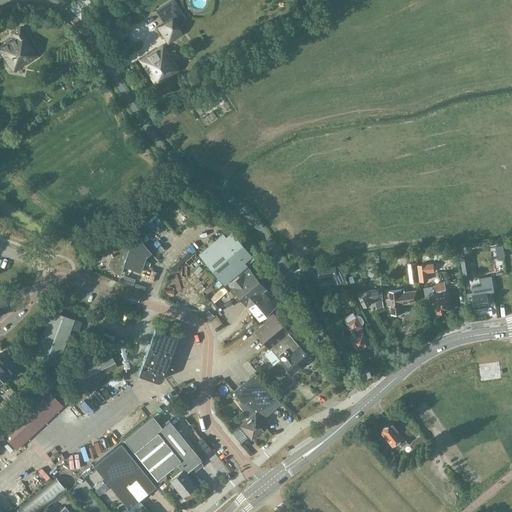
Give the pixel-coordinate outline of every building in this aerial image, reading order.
[(173,0),(170,0),(155,10),(163,24),(158,27),(168,44),(183,35),(175,23),(185,17),(173,0)] [(10,65),(14,71),(38,56),(20,28),(12,33),(14,37),(0,46),(0,57),(2,56),(8,66),(10,65)] [(138,58),(155,87),(181,70),(164,45),(156,50),(155,49),(138,58)] [(164,205),(158,210),(162,215),(168,210),(164,205)] [(197,254),(224,285),(254,259),(228,228),(197,254)] [(131,241),(129,247),(126,257),(132,259),(128,268),(140,272),(145,257),(151,252),(136,236),(131,241)] [(126,257),(129,247),(125,246),(120,247),(120,248),(114,250),(114,249),(114,250),(112,254),(111,254),(111,256),(112,256),(109,265),(108,265),(109,265),(116,273),(120,275),(123,266),(128,268),(132,259),(126,257)] [(465,258),(460,259),(464,279),(468,278),(467,270),(470,270),(468,258),(465,258)] [(418,278),(418,285),(419,285),(419,282),(432,281),(430,264),(416,266),(418,278)] [(328,282),(337,281),(337,284),(347,282),(339,265),(317,268),(319,283),(328,282)] [(227,283),(258,320),(278,304),(247,267),(227,283)] [(472,293),(466,294),(468,303),(473,302),(475,309),(477,308),(478,309),(480,308),(481,308),(489,306),(487,292),(494,291),(491,277),(491,276),(480,278),(481,286),(471,288),(472,293)] [(418,285),(418,278),(411,279),(412,288),(419,288),(419,285),(418,285)] [(447,296),(449,296),(447,289),(446,289),(444,282),(435,284),(435,286),(423,288),(425,297),(422,298),(423,303),(435,300),(437,313),(439,313),(441,314),(444,314),(445,312),(447,312),(446,311),(450,310),(447,296)] [(368,299),(382,296),(381,289),(365,291),(364,290),(357,294),(364,308),(371,304),(368,299)] [(415,291),(404,293),(404,289),(401,289),(401,290),(389,291),(390,300),(385,301),(386,307),(390,307),(392,315),(405,313),(404,305),(417,303),(415,291)] [(340,310),(335,300),(332,301),(332,302),(329,304),(333,313),(340,310)] [(350,310),(343,314),(347,321),(345,323),(351,334),(354,332),(357,337),(354,338),(352,340),(358,350),(360,353),(366,350),(364,346),(370,343),(364,332),(363,333),(361,329),(363,327),(361,324),(362,324),(362,323),(363,322),(362,321),(362,320),(361,318),(363,316),(354,300),(350,303),(349,303),(348,304),(348,305),(348,306),(348,307),(350,310)] [(382,302),(376,304),(377,310),(384,308),(382,302)] [(33,358),(56,367),(70,329),(78,332),(81,323),(74,320),(74,319),(51,311),(33,358)] [(281,362),(292,375),(310,359),(288,333),(289,333),(272,313),(262,321),(264,324),(254,332),(269,349),(270,349),(272,351),(266,357),(274,367),(281,362)] [(162,378),(177,337),(154,328),(145,355),(139,369),(138,374),(156,381),(158,381),(161,380),(162,378)] [(101,336),(112,341),(112,340),(114,336),(103,332),(101,336)] [(116,365),(109,352),(108,350),(67,370),(73,383),(76,388),(80,385),(117,367),(116,365)] [(0,376),(3,379),(8,374),(11,371),(12,373),(17,369),(8,358),(3,363),(0,359),(0,376)] [(233,391),(232,391),(242,402),(240,404),(239,405),(250,418),(240,426),(251,439),(266,427),(260,420),(265,416),(265,417),(281,404),(254,373),(233,391)] [(46,388),(0,431),(0,432),(17,450),(68,402),(51,384),(49,386),(46,388)] [(6,399),(0,404),(5,409),(11,404),(6,399)] [(128,436),(122,441),(157,483),(161,479),(179,465),(182,469),(170,479),(183,495),(195,485),(186,473),(189,470),(189,471),(202,460),(175,427),(175,428),(169,420),(161,426),(152,416),(128,436)] [(398,443),(402,448),(408,443),(392,424),(389,426),(387,426),(383,430),(383,432),(382,432),(394,447),(398,443)] [(410,443),(416,451),(426,443),(420,436),(410,443)] [(122,441),(93,465),(128,509),(140,500),(157,485),(156,484),(157,483),(122,441)] [(18,511),(39,511),(66,490),(55,477),(17,510),(18,511)] [(161,479),(157,483),(161,489),(166,485),(161,479)] [(149,511),(140,500),(128,509),(127,511),(149,511)]
